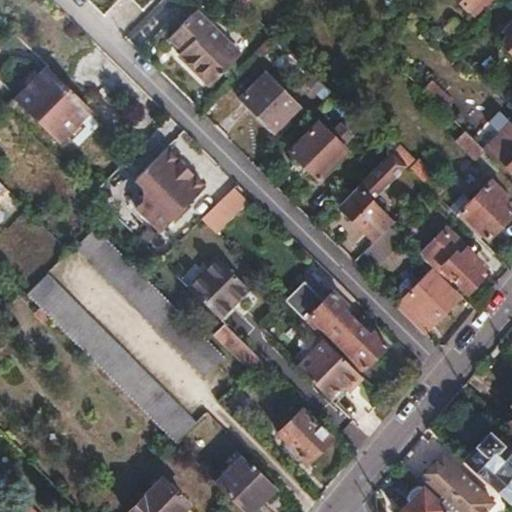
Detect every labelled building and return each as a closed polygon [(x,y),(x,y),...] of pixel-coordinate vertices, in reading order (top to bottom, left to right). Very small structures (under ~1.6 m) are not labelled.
[(477,1),(483,7),(490,0),(457,0),(467,10),(477,1)] [(194,12),(170,37),(182,49),(178,54),(208,84),(237,54),(194,12)] [(511,32),(503,42),(511,51),(511,32)] [(58,144),(91,111),(45,66),(12,99),(58,144)] [(263,71),(236,98),(271,132),(298,105),(263,71)] [(431,80),(422,89),(442,108),(451,98),(431,80)] [(316,122),(287,151),(316,179),(346,148),(344,146),(351,138),(336,124),(328,132),(316,122)] [(505,169),(508,166),(511,169),(511,126),(510,124),(509,124),(487,148),(485,150),(505,169)] [(473,139),(464,130),(454,140),(475,160),(485,150),(473,139)] [(397,144),(390,151),(404,164),(427,187),(437,197),(447,187),(418,159),(414,161),(397,144)] [(205,184),(166,147),(143,167),(134,178),(141,186),(142,193),(134,205),(159,230),(205,184)] [(390,151),(335,206),(372,242),(388,226),(392,222),(370,199),(404,164),(390,151)] [(469,202),(456,216),(476,236),(478,234),(485,240),(511,212),(511,210),(502,200),(506,196),(491,180),(469,202)] [(218,202),(215,205),(228,218),(247,199),(234,186),(218,202)] [(461,195),(448,208),(456,216),(469,202),(461,195)] [(215,205),(200,220),(207,226),(213,233),(228,218),(215,205)] [(163,296),(92,226),(72,246),(140,313),(204,375),(223,356),(163,296)] [(372,242),(361,253),(374,267),(386,256),(402,239),(388,226),(372,242)] [(445,230),(420,257),(435,272),(439,268),(465,293),(480,278),(476,274),(482,267),(445,230)] [(216,258),(187,288),(217,317),(245,287),(216,258)] [(429,272),(397,305),(420,328),(427,320),(431,324),(456,298),(429,272)] [(43,274),(24,292),(39,307),(32,314),(43,325),(50,319),(104,372),(142,410),(175,443),(194,424),(160,390),(107,337),(43,274)] [(335,342),(354,321),(343,310),(345,305),(332,292),(324,299),(306,281),(284,302),(303,321),(308,316),(335,342)] [(308,316),(303,321),(322,340),(335,342),(308,316)] [(367,334),(354,321),(335,342),(322,340),(330,348),(357,373),(385,345),(371,331),(367,334)] [(212,334),(248,370),(260,359),(237,336),(223,323),(212,334)] [(357,373),(330,348),(304,376),(335,407),(362,378),(357,373)] [(300,409),(278,432),(305,460),(327,437),(300,409)] [(350,419),(338,434),(358,448),(369,433),(350,419)] [(511,450),(492,432),(464,462),(510,505),(511,502),(511,450)] [(442,455),(418,481),(451,511),(482,511),(491,502),(442,455)] [(214,482),(244,511),(246,511),(272,486),(251,464),(248,466),(241,459),(235,463),(214,482)] [(180,511),(187,505),(160,479),(125,511),(180,511)] [(408,500),(396,511),(444,511),(446,510),(421,487),(416,488),(412,491),(409,494),(408,500)]
